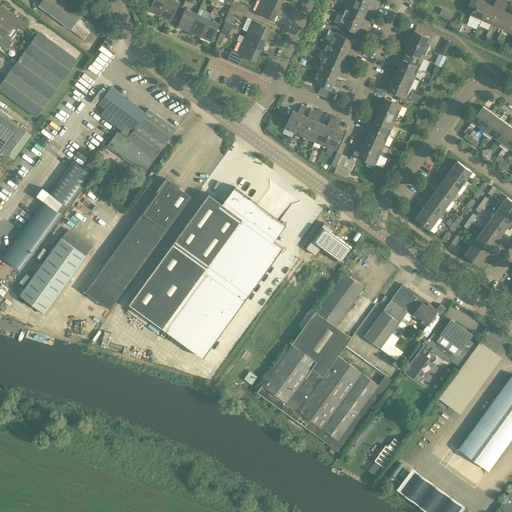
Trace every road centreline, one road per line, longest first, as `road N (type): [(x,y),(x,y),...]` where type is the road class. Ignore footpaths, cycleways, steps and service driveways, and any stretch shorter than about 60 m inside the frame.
road 1 (tertiary): [(242,130),(145,57),(118,0)]
road 2 (tertiary): [(511,328),(374,226)]
road 3 (tertiary): [(374,226),(242,130)]
road 4 (unknown): [(511,460),(483,483),(453,479),(438,447),(454,423)]
road 5 (residential): [(402,0),(345,113)]
